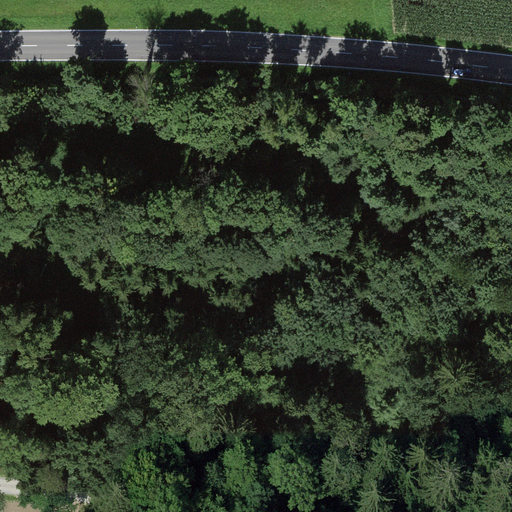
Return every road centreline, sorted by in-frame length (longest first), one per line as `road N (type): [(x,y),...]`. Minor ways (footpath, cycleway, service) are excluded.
road 1 (primary): [(511,71),(279,49),(0,45)]
road 2 (track): [(0,485),(75,491),(165,511)]
